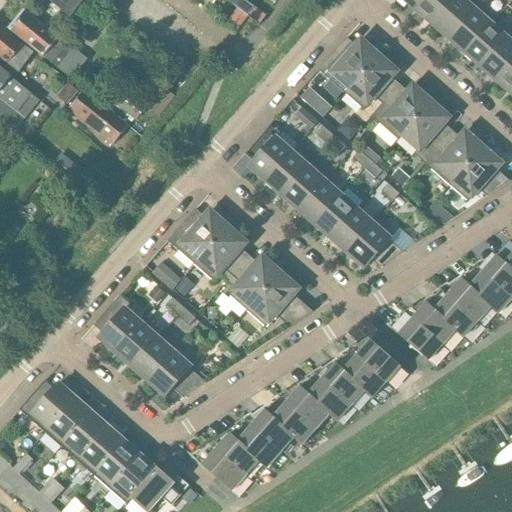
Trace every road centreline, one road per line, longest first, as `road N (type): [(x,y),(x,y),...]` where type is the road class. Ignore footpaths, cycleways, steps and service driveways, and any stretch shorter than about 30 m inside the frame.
road 1 (residential): [(47,342),(164,442),(360,313)]
road 2 (residential): [(47,342),(198,169)]
road 3 (residential): [(198,169),(350,0)]
road 4 (residential): [(351,0),(511,148)]
road 5 (residential): [(360,313),(198,169)]
road 6 (residential): [(360,313),(511,210)]
